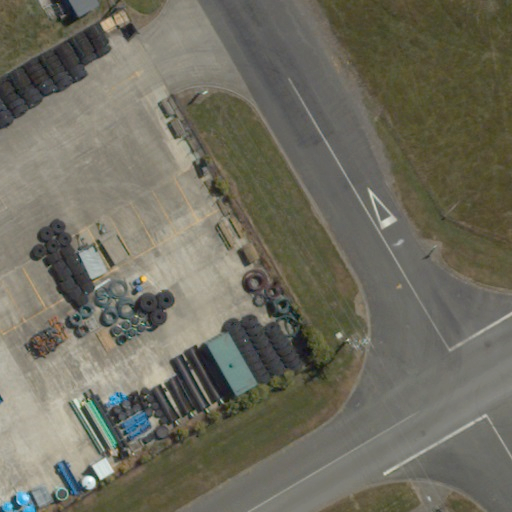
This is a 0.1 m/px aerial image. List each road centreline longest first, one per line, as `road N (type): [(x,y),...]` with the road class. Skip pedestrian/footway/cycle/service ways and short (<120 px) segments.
road 1 (residential): [(240,0),(468,382)]
road 2 (residential): [(247,511),(468,382)]
